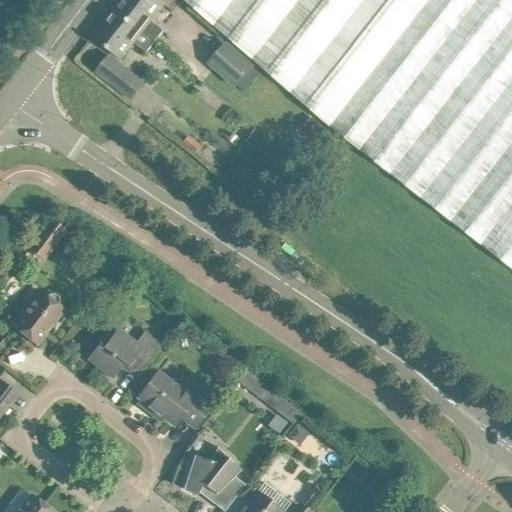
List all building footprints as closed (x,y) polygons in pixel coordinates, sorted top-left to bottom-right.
[(0,0),(0,4),(5,8),(11,0),(0,0)] [(152,20),(164,4),(158,0),(122,0),(114,10),(155,44),(165,31),(152,20)] [(511,0),(184,0),(511,262),(511,0)] [(155,44),(114,10),(93,37),(121,59),(134,42),(147,53),(155,44)] [(226,45),(210,64),(236,86),(237,85),(243,91),(258,74),(251,68),(252,67),(226,45)] [(145,84),(129,71),(110,56),(97,73),(132,101),(145,84)] [(187,137),(182,143),(196,154),(200,148),(198,146),(187,137)] [(256,181),(247,193),(269,212),(279,200),(256,181)] [(288,226),(294,217),(285,211),(280,220),(288,226)] [(43,260),(52,248),(65,231),(51,220),(29,249),(43,260)] [(36,346),(64,310),(57,305),(59,303),(58,298),(54,294),(49,295),(47,297),(40,292),(23,314),(20,312),(10,325),(36,346)] [(144,370),(162,347),(144,333),(136,344),(117,329),(103,348),(99,344),(87,360),(113,379),(124,365),(128,368),(132,363),(143,371),(144,370)] [(162,347),(144,370),(150,375),(168,352),(162,347)] [(241,382),(286,426),(297,415),(252,371),(241,382)] [(211,408),(185,388),(180,395),(155,375),(137,398),(140,401),(138,404),(151,414),(153,411),(174,427),(181,418),(195,429),(211,408)] [(0,418),(18,395),(0,380),(0,418)] [(224,511),(245,485),(234,477),(240,471),(217,447),(216,448),(216,449),(209,461),(194,456),(183,489),(184,490),(184,489),(196,496),(198,493),(223,511),(224,511)] [(356,462),(347,474),(358,482),(367,470),(356,462)] [(294,511),(274,511),(253,495),(240,511),(307,511),(299,506),(294,511)] [(51,511),(31,496),(18,511),(51,511)]
